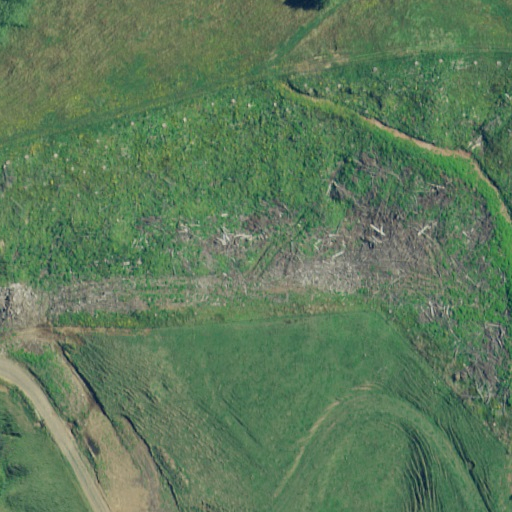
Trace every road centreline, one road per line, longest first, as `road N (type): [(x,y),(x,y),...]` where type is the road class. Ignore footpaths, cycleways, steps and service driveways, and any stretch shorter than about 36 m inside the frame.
road 1 (track): [(268,511),(310,460),(376,465),(431,511)]
road 2 (track): [(98,511),(34,396),(0,373)]
